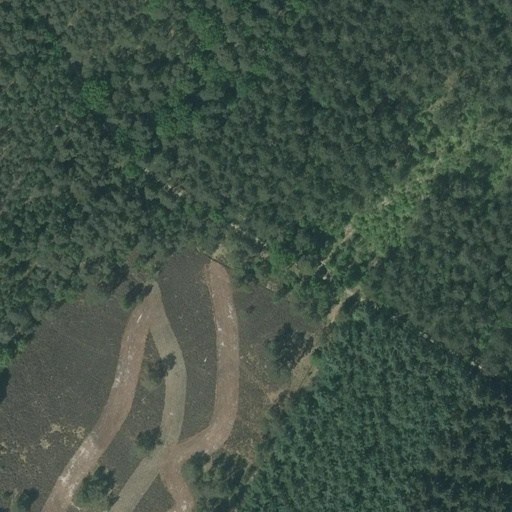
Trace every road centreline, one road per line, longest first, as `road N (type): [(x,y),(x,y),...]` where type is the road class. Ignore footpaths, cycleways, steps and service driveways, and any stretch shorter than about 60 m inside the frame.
road 1 (track): [(93,88),(129,146),(511,380)]
road 2 (track): [(126,152),(226,0)]
road 3 (unknown): [(93,88),(55,115),(0,207)]
